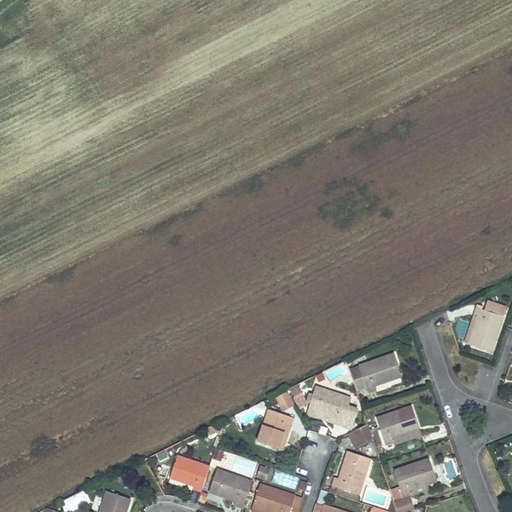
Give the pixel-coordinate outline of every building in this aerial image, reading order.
[(492,353),(507,309),(488,302),(485,311),(477,308),(474,316),(475,317),(480,318),(471,346),(492,353)] [(471,346),(480,318),(475,317),(466,344),(471,346)] [(402,376),(395,354),(360,366),(369,393),(377,390),(375,385),(402,376)] [(348,408),(351,399),(316,387),(309,409),(336,418),(334,423),(333,424),(342,427),(343,424),(352,428),(358,411),(348,408)] [(301,395),(298,388),(292,391),(295,397),(301,395)] [(294,406),(288,392),(277,397),(283,411),(294,406)] [(419,428),(412,407),(377,418),(386,446),(394,443),(393,438),(392,437),(419,428)] [(336,418),(309,409),(307,414),(334,423),(336,418)] [(279,450),(288,425),(289,425),(292,426),(295,419),(271,410),(258,443),(279,450)] [(226,420),(214,426),(217,434),(221,434),(226,420)] [(283,451),(292,426),(289,425),(288,425),(279,450),(283,451)] [(374,440),(368,425),(349,435),(356,449),(374,440)] [(395,445),(422,436),(422,435),(420,429),(419,428),(392,437),(393,438),(394,443),(395,444),(395,445)] [(392,456),(425,445),(423,438),(396,447),(395,448),(390,450),(392,456)] [(220,461),(223,452),(216,449),(213,459),(220,461)] [(357,502),(371,459),(350,452),(341,480),(336,478),(333,486),(338,488),(336,495),(357,502)] [(201,493),(210,467),(178,456),(174,464),(171,473),(170,476),(194,485),(193,490),(201,493)] [(430,459),(395,471),(400,487),(390,490),(394,500),(394,502),(412,495),(410,490),(426,484),(437,481),(430,459)] [(243,509),(252,482),(218,470),(214,481),(210,491),(237,501),(235,506),(243,509)] [(305,492),(308,484),(302,482),(299,490),(305,492)] [(297,511),(303,499),(261,484),(257,496),(253,507),(254,507),(252,511),(297,511)] [(413,497),(428,491),(426,485),(426,484),(410,490),(412,495),(413,497)] [(326,503),(330,493),(321,490),(318,500),(326,503)] [(128,509),(131,500),(107,492),(100,511),(124,511),(126,508),(128,509)] [(409,511),(414,510),(410,498),(395,503),(396,506),(397,511),(409,511)]
